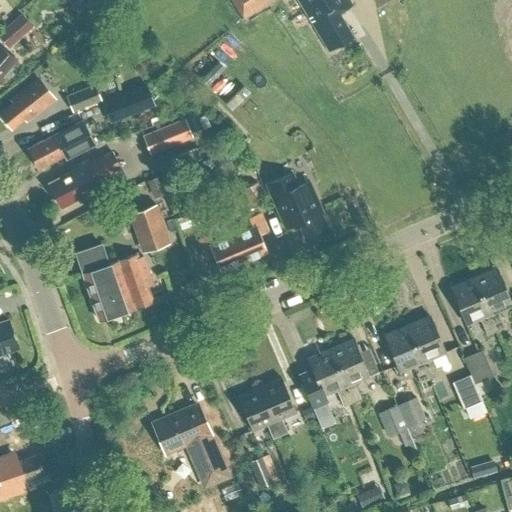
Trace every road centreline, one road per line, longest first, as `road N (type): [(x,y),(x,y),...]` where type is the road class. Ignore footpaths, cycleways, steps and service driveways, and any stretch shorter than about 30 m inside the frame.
road 1 (tertiary): [(72,376),(511,193)]
road 2 (tertiary): [(72,376),(0,197)]
road 3 (tertiary): [(105,511),(72,376)]
